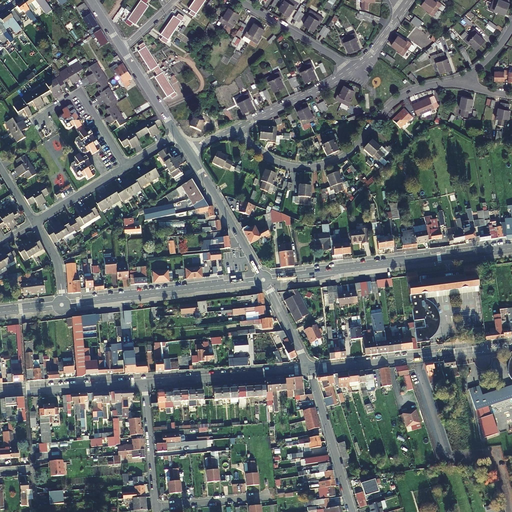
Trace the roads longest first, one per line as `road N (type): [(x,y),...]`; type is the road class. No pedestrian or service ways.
road 1 (residential): [(231,130),(274,161),(318,166),(345,155),(398,98),(458,79)]
road 2 (tertiary): [(262,279),(511,248)]
road 3 (residential): [(309,370),(511,345)]
road 4 (tertiary): [(66,304),(262,279)]
road 5 (residential): [(142,382),(309,370)]
road 6 (residential): [(309,370),(352,511)]
road 7 (tertiary): [(188,152),(262,279)]
road 8 (residential): [(38,122),(78,91),(125,167)]
road 9 (residential): [(231,130),(352,68)]
road 10 (residential): [(352,68),(239,0)]
road 11 (residential): [(142,382),(155,506)]
